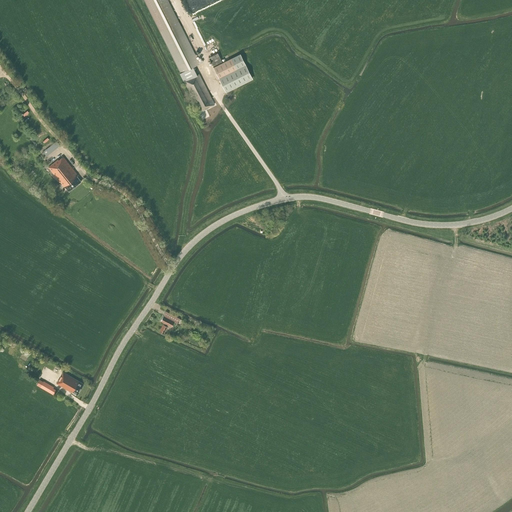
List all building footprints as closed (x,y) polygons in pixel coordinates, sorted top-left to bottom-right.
[(199,74),(191,78),(187,70),(200,64),(167,0),(144,0),(181,73),(180,73),(184,81),(200,112),(214,105),(199,74)] [(209,57),(213,66),(222,62),(218,53),(209,57)] [(240,54),(213,67),(225,92),(252,78),(240,54)] [(43,152),(46,156),(60,145),(56,141),(43,152)] [(48,167),(65,188),(66,187),(69,191),(81,181),(77,176),(78,175),(63,156),(59,160),(58,159),(48,167)] [(171,327),(174,321),(177,323),(179,318),(176,317),(166,311),(163,316),(161,321),(164,323),(163,324),(159,331),(164,333),(168,325),(171,327)] [(56,383),(71,391),(76,394),(82,383),(60,370),(59,372),(61,374),(58,379),(58,380),(56,383)] [(56,390),(53,388),(54,387),(43,380),(40,386),(43,388),(51,393),(53,394),(56,390)]
